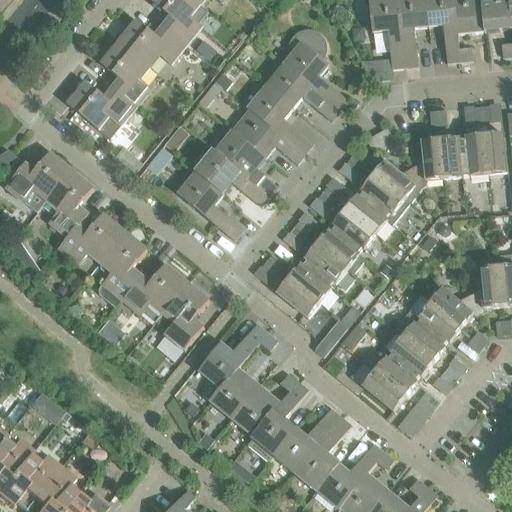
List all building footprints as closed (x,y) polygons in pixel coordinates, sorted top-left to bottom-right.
[(191,21),(201,9),(190,0),(157,0),(153,6),(171,21),(163,30),(188,49),(203,31),(191,21)] [(227,0),(190,0),(201,9),(208,0),(214,0),(222,6),(227,0)] [(419,70),(415,33),(429,32),(424,0),(407,0),(396,1),(404,72),(419,70)] [(459,39),(454,0),(424,0),(429,32),(444,30),(448,68),(462,66),(460,54),(459,39)] [(482,0),(454,0),(459,39),(486,36),(482,0)] [(511,33),(511,15),(510,0),(482,0),(486,36),(511,33)] [(404,72),(396,1),(370,4),(374,37),(389,35),(393,73),(404,72)] [(188,49),(163,30),(156,39),(137,24),(120,46),(150,71),(160,59),(172,69),(188,49)] [(320,82),(330,69),(325,65),(326,61),(328,58),(328,54),(328,50),(326,46),(325,42),(322,39),(319,37),(315,35),(311,34),(307,34),(303,35),(299,37),(296,39),(293,42),(291,46),(290,49),(290,52),(290,55),(291,58),(292,61),(286,69),(341,115),(349,106),(320,82)] [(141,83),(150,71),(120,46),(102,68),(121,83),(113,92),(137,111),(152,92),(141,83)] [(511,61),(511,48),(503,49),(504,62),(511,61)] [(474,65),(473,52),(460,54),(462,66),(474,65)] [(341,115),(286,69),(267,91),(294,113),(303,102),(333,125),(341,115)] [(137,111),(113,92),(106,101),(87,86),(69,109),(100,134),(110,121),(121,130),(137,111)] [(314,148),(285,124),(294,113),(267,91),(249,114),(251,115),(252,114),(306,158),(314,148)] [(483,124),(482,109),(474,110),(476,125),(483,124)] [(492,124),(490,109),(482,109),(483,124),(492,124)] [(440,128),(439,113),(430,114),(432,129),(440,128)] [(448,128),(446,113),(439,113),(440,128),(448,128)] [(306,158),(252,114),(251,115),(234,135),(267,162),(277,150),(298,167),(306,158)] [(387,131),(374,140),(384,153),(397,143),(387,131)] [(234,135),(217,156),(217,157),(261,193),(271,201),(279,191),(257,173),(267,162),(234,135)] [(508,177),(504,137),(485,138),(490,178),(508,177)] [(490,178),(485,138),(466,140),(467,143),(464,143),(468,177),(471,177),(472,180),(490,178)] [(468,177),(464,143),(460,144),(460,142),(442,143),(447,183),(465,181),(465,178),(468,177)] [(447,183),(442,143),(422,145),(424,164),(414,171),(426,191),(430,188),(429,184),(447,183)] [(144,167),(127,154),(118,165),(135,178),(144,167)] [(261,193),(217,157),(217,156),(215,154),(197,177),(223,199),(233,187),(263,211),(271,201),(261,193)] [(368,164),(356,154),(352,160),(364,170),(368,164)] [(7,155),(0,159),(0,169),(8,177),(18,164),(7,155)] [(49,205),(74,174),(52,156),(36,175),(26,167),(7,190),(26,207),(36,195),(49,205)] [(364,170),(352,160),(347,167),(359,176),(364,170)] [(426,191),(414,171),(401,178),(386,165),(375,179),(410,210),(425,192),(426,191)] [(80,211),(95,192),(74,174),(49,205),(60,215),(51,226),(69,241),(70,242),(81,229),(82,230),(90,219),(80,211)] [(244,234),(214,209),(223,199),(197,177),(179,199),(235,245),(244,234)] [(410,210),(375,179),(362,194),(364,196),(362,198),(397,227),(410,210)] [(341,198),(329,189),(324,195),(336,204),(341,198)] [(336,204),(324,195),(319,201),(331,211),(336,204)] [(397,227),(362,198),(360,201),(358,199),(347,213),(378,238),(389,225),(394,229),(397,227)] [(378,238),(347,213),(333,229),(336,231),(334,233),(362,255),(364,253),(365,254),(378,238)] [(101,267),(126,236),(104,218),(89,236),(82,230),(81,229),(70,242),(69,241),(61,251),(80,267),(89,257),(101,267)] [(313,233),(301,223),(296,229),(308,239),(313,233)] [(308,239),(296,229),(291,236),(303,245),(308,239)] [(360,257),(362,255),(334,233),(332,236),(330,234),(319,248),(350,273),(356,278),(368,264),(360,257)] [(142,279),(132,272),(147,253),(126,236),(101,267),(102,267),(102,272),(107,276),(112,276),(113,276),(100,291),(101,297),(117,309),(122,302),(142,279)] [(350,273),(319,248),(306,263),(308,266),(307,268),(333,290),(335,287),(337,289),(350,273)] [(285,268),(273,258),(269,264),(281,273),(285,268)] [(498,270),(503,310),(511,309),(511,259),(497,261),(498,270)] [(281,273),(269,264),(264,270),(275,280),(281,273)] [(163,317),(188,286),(167,268),(151,287),(142,279),(122,302),(142,319),(152,307),(163,317)] [(333,290),(307,268),(305,270),(302,268),(291,282),(322,308),(333,294),(331,293),(333,290)] [(503,310),(498,270),(479,272),(481,292),(471,297),(483,318),(485,317),(485,311),(503,310)] [(322,308),(291,282),(278,297),(309,323),(322,308)] [(194,323),(210,304),(188,286),(163,317),(156,325),(168,335),(165,338),(186,354),(205,331),(194,323)] [(483,318),(471,297),(458,304),(442,292),(431,306),(462,331),(473,318),(476,321),(483,318)] [(462,331),(431,306),(419,321),(421,323),(420,325),(447,347),(448,345),(450,346),(462,331)] [(447,347),(420,325),(409,316),(395,333),(404,340),(435,365),(446,351),(444,350),(447,347)] [(327,359),(351,328),(341,321),(318,352),(327,359)] [(507,338),(505,323),(498,324),(499,339),(507,338)] [(358,327),(347,344),(360,353),(371,336),(358,327)] [(240,373),(261,347),(269,337),(258,328),(234,359),(221,348),(200,375),(221,392),(238,371),(240,373)] [(492,343),(480,334),(475,341),(487,350),(492,343)] [(271,355),(279,345),(269,337),(261,347),(271,355)] [(435,365),(404,340),(391,356),(393,357),(391,360),(419,382),(421,380),(422,381),(435,365)] [(487,350),(475,341),(470,346),(482,356),(487,350)] [(419,382),(391,360),(389,363),(387,361),(376,374),(407,400),(418,386),(417,385),(419,382)] [(464,378),(452,368),(447,374),(459,384),(464,378)] [(233,422),(259,389),(240,373),(238,371),(221,392),(211,404),(233,422)] [(407,400),(376,374),(363,391),(394,415),(407,400)] [(459,384),(447,374),(442,381),(454,390),(459,384)] [(290,396),(299,385),(288,377),(280,387),(290,396)] [(285,424),(309,394),(299,385),(290,396),(281,407),(255,440),(254,440),(247,448),(269,466),(274,459),(295,432),(285,424)] [(255,440),(281,407),(259,389),(233,422),(254,440),(255,440)] [(437,413),(424,402),(419,409),(431,419),(437,413)] [(431,419),(419,409),(414,414),(427,425),(431,419)] [(296,477),(342,421),(331,413),(308,443),(295,432),(274,459),(296,477)] [(328,459),(352,430),(342,421),(296,477),(318,495),(340,469),(328,459)] [(0,496),(31,458),(34,454),(20,443),(14,450),(4,442),(0,446),(0,496)] [(340,511),(343,510),(368,477),(377,466),(385,456),(375,448),(351,478),(340,469),(318,495),(338,511),(340,511)] [(387,474),(395,464),(385,456),(377,466),(387,474)] [(23,511),(27,511),(62,470),(47,459),(41,466),(31,458),(0,496),(0,499),(13,510),(16,506),(23,511)] [(67,511),(80,497),(70,489),(76,482),(62,470),(27,511),(67,511)] [(345,511),(376,511),(389,495),(368,477),(343,510),(345,511)] [(420,500),(428,491),(419,483),(411,493),(420,500)] [(428,511),(439,499),(428,491),(420,500),(410,511),(428,511)] [(187,511),(196,501),(188,494),(174,511),(187,511)] [(410,511),(389,495),(376,511),(410,511)] [(108,511),(110,510),(96,498),(90,505),(80,497),(67,511),(108,511)]
